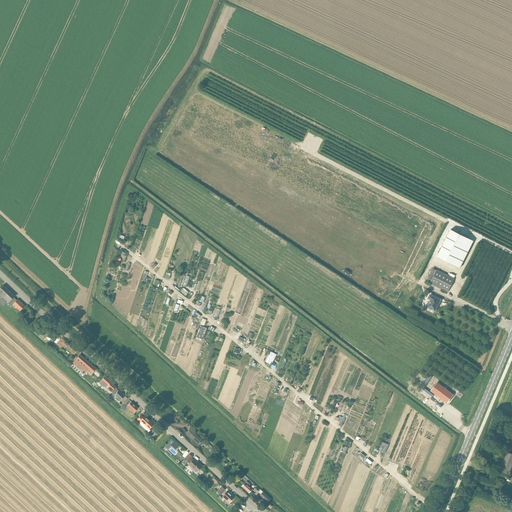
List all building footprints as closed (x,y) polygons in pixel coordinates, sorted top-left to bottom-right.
[(460,268),(473,241),(451,230),(437,257),(460,268)] [(436,270),(432,268),(426,281),(430,283),(448,292),(454,279),(437,270),(436,270)] [(16,300),(13,297),(15,296),(3,285),(0,288),(0,303),(3,307),(7,302),(8,303),(11,306),(12,305),(14,308),(15,306),(20,311),(25,306),(18,299),(16,300)] [(435,312),(441,300),(430,294),(427,299),(430,301),(426,308),(435,312)] [(61,339),(57,344),(61,348),(63,345),(66,343),(61,339)] [(96,369),(80,355),(73,363),(76,366),(77,366),(82,371),(83,370),(87,373),(88,371),(91,374),(96,369)] [(105,376),(104,375),(98,382),(102,386),(103,384),(111,391),(115,387),(110,383),(111,381),(105,376)] [(436,383),(430,391),(447,403),(453,395),(453,394),(437,382),(437,383),(436,383)] [(118,391),(117,390),(113,394),(114,395),(120,401),(121,400),(124,403),(128,399),(119,390),(118,391)] [(131,402),(129,400),(123,406),(125,408),(127,406),(134,412),(138,408),(131,402)] [(143,417),(141,415),(137,420),(140,423),(141,422),(149,429),(154,424),(145,416),(143,417)] [(202,441),(196,435),(197,434),(191,429),(186,434),(192,439),(199,445),(202,441)] [(171,439),(164,447),(167,450),(171,446),(175,451),(179,447),(171,439)] [(511,444),(511,445),(509,453),(507,453),(503,462),(502,462),(500,467),(505,468),(503,471),(509,474),(511,466),(511,444)] [(187,463),(193,457),(189,454),(184,459),(187,463)] [(196,472),(202,466),(194,459),(188,464),(196,472)] [(249,493),(252,489),(248,486),(250,484),(246,481),(245,483),(241,487),(249,493)] [(220,495),(225,489),(221,486),(216,492),(220,495)] [(229,503),(234,498),(227,491),(222,496),(229,503)] [(260,494),(259,495),(267,503),(269,500),(270,499),(262,492),(261,493),(260,494)]
